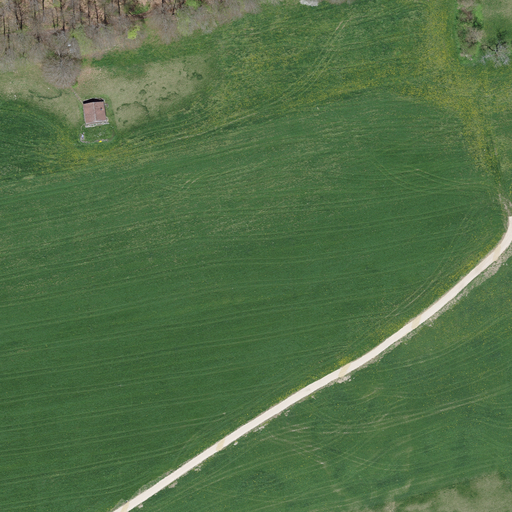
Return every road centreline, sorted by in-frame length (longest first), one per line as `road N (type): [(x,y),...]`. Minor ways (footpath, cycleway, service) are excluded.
road 1 (track): [(483,125),(508,217),(501,251),(401,336),(121,511)]
road 2 (track): [(0,37),(210,0)]
